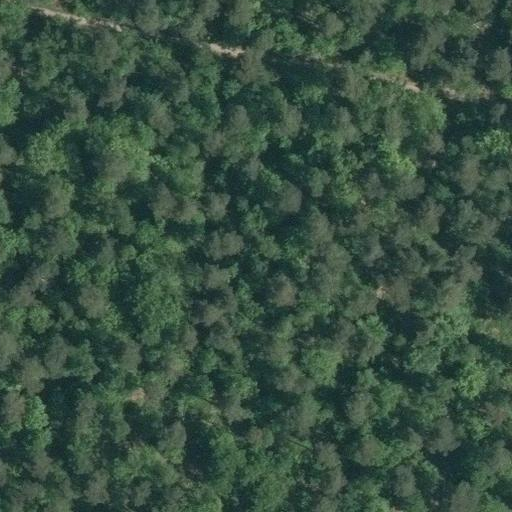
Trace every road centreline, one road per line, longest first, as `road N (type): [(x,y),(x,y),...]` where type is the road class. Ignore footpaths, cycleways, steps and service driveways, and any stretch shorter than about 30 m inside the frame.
road 1 (track): [(0,4),(511,107)]
road 2 (track): [(0,423),(434,511)]
